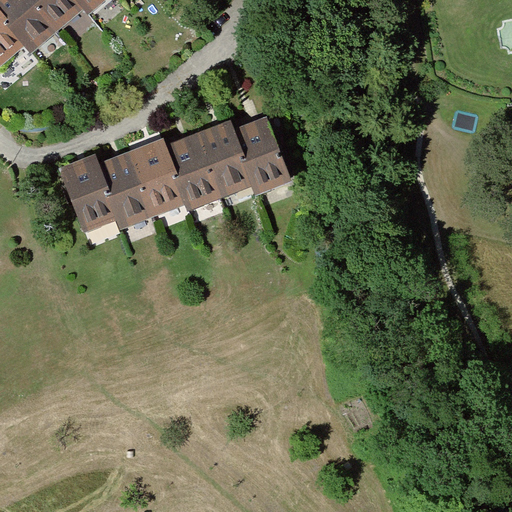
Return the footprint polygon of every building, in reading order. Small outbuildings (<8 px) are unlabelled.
[(0,0),(0,10),(28,44),(31,49),(83,7),(76,0),(0,0)] [(76,0),(83,7),(88,14),(106,0),(76,0)] [(0,65),(28,44),(0,10),(0,65)] [(269,122),(234,133),(253,188),(288,177),(269,122)] [(231,125),(165,149),(186,206),(190,211),(253,188),(234,133),(231,125)] [(162,140),(97,164),(118,223),(121,230),(186,206),(165,149),(162,140)] [(95,158),(61,169),(82,235),(118,223),(97,164),(95,158)]
